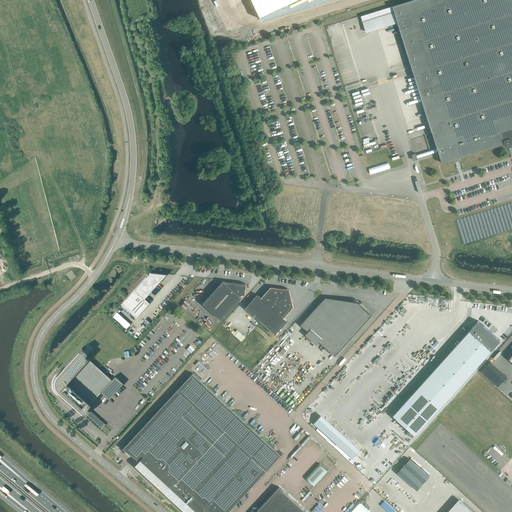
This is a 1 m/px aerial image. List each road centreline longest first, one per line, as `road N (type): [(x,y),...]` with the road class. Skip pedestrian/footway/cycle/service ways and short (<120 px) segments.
road 1 (unclassified): [(511,291),(116,236)]
road 2 (tertiary): [(161,511),(49,416),(34,384),(41,334),(94,275),(116,236)]
road 3 (tertiary): [(124,213),(131,129),(90,0)]
road 4 (unknown): [(126,206),(146,207),(155,160),(131,26)]
road 5 (unknown): [(335,269),(332,285),(288,335),(322,364)]
